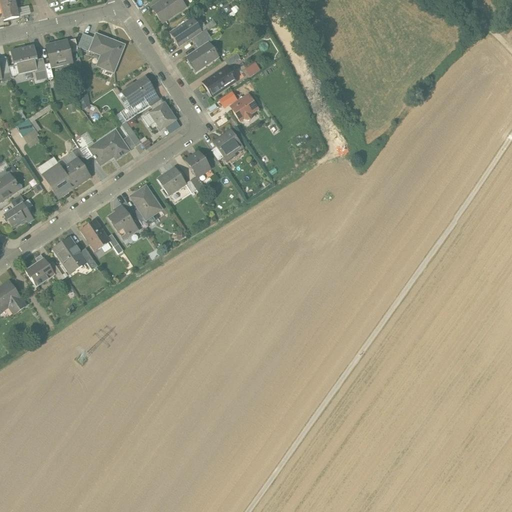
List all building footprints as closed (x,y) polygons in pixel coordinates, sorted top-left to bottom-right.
[(14,0),(8,0),(0,2),(0,5),(2,16),(17,12),(14,0)] [(165,0),(152,9),(162,23),(185,8),(179,0),(165,0)] [(19,18),(17,12),(2,16),(4,22),(19,18)] [(191,19),(169,34),(179,49),(192,40),(201,34),(200,33),(191,19)] [(192,40),(196,45),(209,36),(205,30),(200,33),(201,34),(192,40)] [(89,53),(94,40),(83,35),(78,49),(89,53)] [(124,47),(96,36),(94,40),(89,53),(90,54),(91,52),(106,58),(102,70),(114,74),(124,47)] [(209,36),(196,45),(199,50),(208,44),(208,45),(213,42),(209,36)] [(75,41),(66,43),(69,54),(78,52),(75,41)] [(66,45),(58,47),(57,45),(46,48),(51,69),(52,68),(52,66),(58,64),(59,67),(71,64),(69,54),(66,43),(65,43),(66,45)] [(199,50),(185,59),(195,74),(218,59),(208,45),(208,44),(199,50)] [(34,48),(27,49),(27,48),(17,51),(17,52),(10,53),(14,67),(16,66),(19,75),(36,71),(37,74),(45,72),(43,60),(37,61),(34,48)] [(236,54),(225,61),(228,67),(240,59),(236,54)] [(6,61),(0,62),(0,74),(1,76),(9,74),(6,61)] [(225,68),(202,84),(212,99),(236,83),(225,68)] [(145,79),(122,94),(130,107),(143,98),(153,91),(145,79)] [(150,107),(159,101),(153,91),(143,98),(150,107)] [(248,96),(233,106),(232,111),(240,122),(244,120),(250,121),(251,115),(257,110),(248,96)] [(150,107),(154,112),(164,104),(161,100),(159,101),(150,107)] [(154,112),(149,115),(161,131),(176,121),(164,104),(154,112)] [(28,122),(16,131),(31,152),(43,143),(28,122)] [(128,137),(136,148),(141,145),(126,123),(121,126),(128,137)] [(231,131),(213,143),(216,148),(223,158),(226,163),(230,160),(229,159),(232,156),(234,154),(233,153),(241,147),(231,131)] [(122,142),(115,132),(94,146),(98,152),(93,156),(93,157),(94,158),(93,159),(95,161),(96,160),(100,167),(114,158),(116,161),(129,152),(122,142)] [(128,137),(122,142),(129,152),(136,148),(128,137)] [(93,157),(93,156),(98,152),(94,146),(89,150),(87,148),(81,152),(87,162),(93,157)] [(218,162),(223,158),(216,148),(211,152),(218,162)] [(77,160),(80,165),(87,162),(81,152),(79,150),(72,154),(77,160)] [(198,153),(197,154),(197,155),(193,158),(192,157),(185,162),(196,178),(197,180),(197,179),(198,179),(197,177),(208,170),(209,171),(210,170),(198,153)] [(80,165),(77,160),(61,170),(74,189),(90,179),(80,165)] [(60,168),(43,179),(58,201),(74,189),(61,170),(60,168)] [(0,174),(0,180),(1,181),(9,176),(12,174),(9,169),(0,174)] [(174,169),(157,180),(169,197),(185,186),(185,185),(174,169)] [(1,181),(0,181),(0,203),(11,196),(9,193),(17,188),(9,176),(1,181)] [(196,178),(190,182),(197,192),(198,194),(204,189),(197,179),(197,180),(196,178)] [(190,182),(185,185),(185,186),(192,195),(197,192),(190,182)] [(161,211),(146,188),(139,192),(140,194),(131,200),(137,209),(143,218),(144,217),(144,218),(144,219),(149,226),(155,222),(152,217),(161,211)] [(14,209),(22,204),(22,205),(25,203),(21,197),(11,204),(14,209)] [(122,209),(128,217),(133,214),(132,212),(126,203),(121,207),(122,209)] [(14,209),(3,217),(12,231),(31,218),(22,205),(22,204),(14,209)] [(122,209),(108,219),(120,238),(126,234),(128,237),(137,231),(128,217),(122,209)] [(137,209),(132,212),(133,214),(138,222),(144,219),(144,218),(144,217),(143,218),(137,209)] [(107,239),(95,222),(81,232),(95,253),(109,243),(107,239)] [(112,236),(107,239),(109,243),(118,256),(123,252),(112,236)] [(70,239),(52,251),(67,274),(85,262),(86,261),(80,254),(70,239)] [(85,250),(80,254),(86,261),(85,262),(92,272),(97,268),(85,250)] [(43,260),(25,272),(36,288),(54,276),(48,266),(43,260)] [(53,263),(48,266),(54,276),(59,283),(64,280),(53,263)] [(9,285),(0,291),(0,313),(9,307),(14,314),(24,307),(9,285)]
